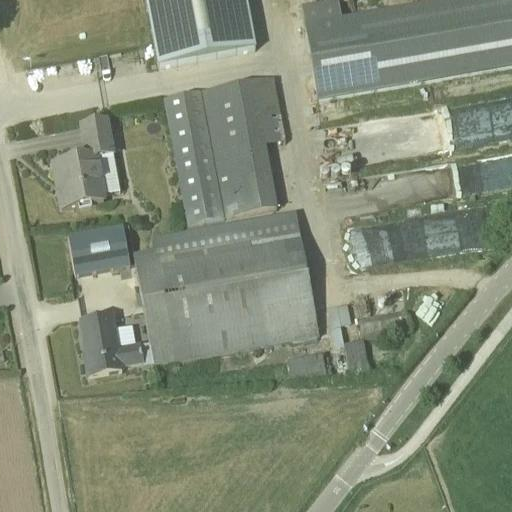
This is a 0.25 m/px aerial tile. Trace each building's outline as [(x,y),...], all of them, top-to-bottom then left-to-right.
[(142,0),(154,67),(251,50),(242,0),(142,0)] [(511,0),(472,0),(304,30),(317,104),(511,69),(511,0)] [(165,102),(188,229),(277,212),(265,150),(286,146),(273,82),(165,102)] [(410,152),(511,139),(511,105),(406,119),(410,152)] [(86,161),(55,166),(63,212),(105,204),(104,197),(120,195),(114,160),(117,159),(110,122),(80,127),(86,161)] [(156,252),(137,256),(134,256),(134,258),(150,345),(138,347),(141,367),(142,370),(319,340),(296,213),(154,239),(156,252)] [(382,259),(479,253),(477,224),(350,231),(352,252),(381,250),(382,259)] [(127,258),(123,234),(122,231),(101,235),(99,235),(68,241),(75,280),(130,270),(127,258)] [(411,334),(407,314),(358,323),(362,343),(411,334)] [(114,319),(111,319),(81,325),(90,380),(122,375),(121,371),(141,367),(138,347),(119,350),(114,319)] [(343,353),(345,375),(367,372),(364,350),(343,353)] [(286,382),(322,378),(320,358),(284,362),(286,382)]
